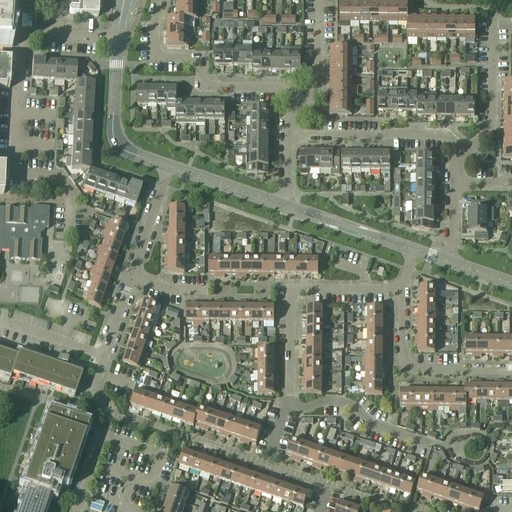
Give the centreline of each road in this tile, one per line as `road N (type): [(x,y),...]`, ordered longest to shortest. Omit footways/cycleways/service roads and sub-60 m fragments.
road 1 (residential): [(68,238),(70,202),(58,179),(15,174),(20,41),(55,35)]
road 2 (residential): [(300,106),(277,87),(204,86),(195,59),(157,59),(161,0)]
road 3 (residential): [(288,405),(294,289),(401,289)]
road 4 (residential): [(511,370),(405,366),(401,289)]
road 5 (residential): [(462,155),(445,135),(289,135)]
road 6 (unclassified): [(169,166),(114,142),(116,39)]
road 7 (residential): [(79,511),(107,415),(93,388),(100,357)]
road 8 (residential): [(429,444),(371,424),(342,402),(288,405)]
road 9 (residential): [(462,155),(491,118),(491,22)]
road 10 (unclassified): [(413,250),(283,205)]
road 11 (unclassified): [(283,205),(169,166)]
